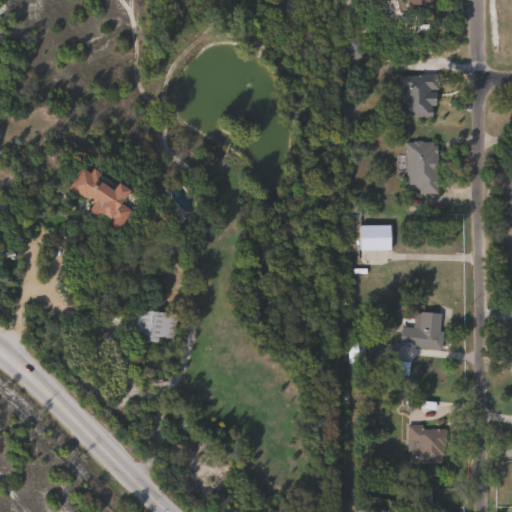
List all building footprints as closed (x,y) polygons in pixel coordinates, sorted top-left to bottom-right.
[(360,59),(344,59),(343,38),(360,38),(360,59)] [(435,74),(435,89),(426,89),(426,91),(431,91),(431,106),(428,106),(428,117),(398,117),(398,89),(394,89),(394,75),(435,74)] [(424,140),(424,141),(435,141),(435,145),(439,145),(439,153),(438,153),(438,154),(440,154),(440,170),(436,170),(436,175),(439,175),(439,193),(419,193),(419,189),(408,188),(408,155),(406,155),(406,141),(415,141),(415,140),(424,140)] [(129,211),(116,230),(87,209),(90,205),(66,187),(82,165),(113,188),(116,183),(128,192),(119,204),(129,211)] [(365,196),(364,212),(349,211),(349,195),(365,196)] [(393,249),(362,249),(362,224),(393,224),(393,249)] [(179,313),(175,344),(131,339),(135,308),(179,313)] [(443,313),(440,331),(445,331),(442,350),(400,345),(403,326),(420,329),(422,311),(443,313)] [(366,362),(349,362),(349,340),(366,340),(366,362)] [(511,371),(511,368),(511,365),(499,365),(499,355),(511,355),(511,371)] [(411,362),(409,376),(395,374),(397,361),(411,362)] [(424,424),(424,429),(447,429),(447,446),(445,446),(445,455),(442,455),(442,462),(412,462),(412,450),(414,450),(414,440),(408,440),(408,424),(424,424)] [(432,511),(420,511),(420,489),(432,489),(432,511)]
